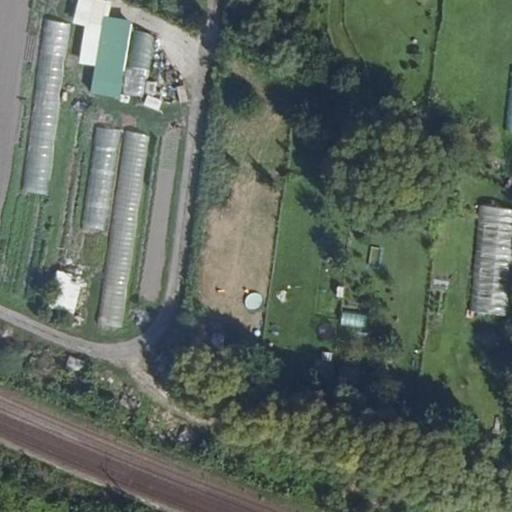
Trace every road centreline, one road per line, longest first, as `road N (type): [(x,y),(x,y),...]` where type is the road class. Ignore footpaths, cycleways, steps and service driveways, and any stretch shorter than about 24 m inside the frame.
road 1 (track): [(220,0),(174,322),(152,347),(128,357),(97,355),(0,313)]
road 2 (track): [(341,0),(343,34),(366,77),(354,117)]
